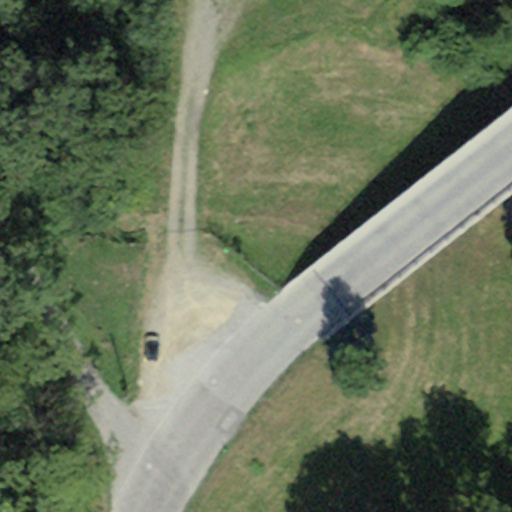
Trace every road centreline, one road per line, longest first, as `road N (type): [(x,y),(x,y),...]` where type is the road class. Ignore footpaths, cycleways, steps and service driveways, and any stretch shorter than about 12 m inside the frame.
road 1 (tertiary): [(162,475),(225,387),(309,302),(511,144)]
road 2 (track): [(225,387),(201,342),(177,244),(202,0)]
road 3 (residential): [(162,475),(88,380),(0,243)]
